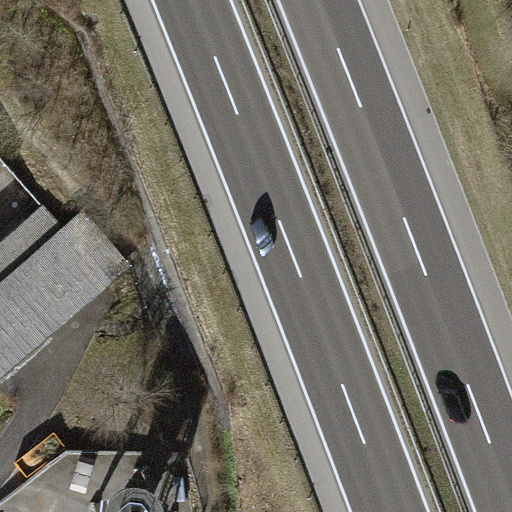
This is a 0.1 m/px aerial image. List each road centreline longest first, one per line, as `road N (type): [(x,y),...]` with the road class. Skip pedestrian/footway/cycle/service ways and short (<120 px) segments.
road 1 (motorway): [(190,0),(389,511)]
road 2 (motorway): [(511,493),(320,0)]
